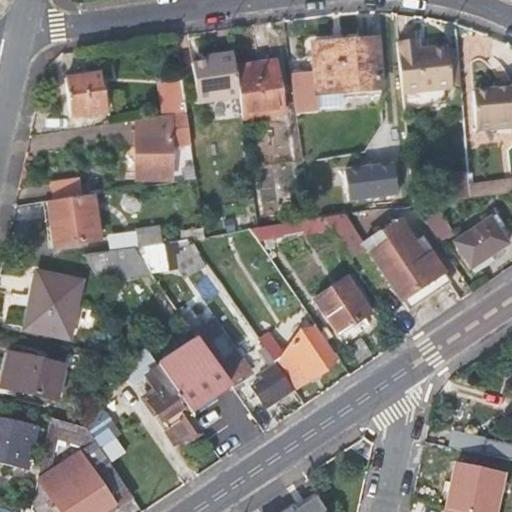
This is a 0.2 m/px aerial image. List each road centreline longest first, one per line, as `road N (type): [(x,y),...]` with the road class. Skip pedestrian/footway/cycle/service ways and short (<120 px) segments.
road 1 (secondary): [(397,378),(196,511)]
road 2 (residential): [(23,33),(254,0)]
road 3 (secondary): [(511,299),(397,378)]
road 4 (residential): [(397,378),(400,445),(385,511)]
